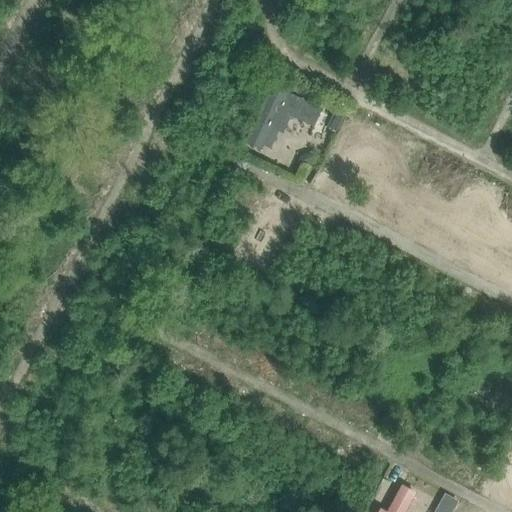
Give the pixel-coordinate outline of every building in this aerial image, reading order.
[(92,24),(104,29),(113,8),(93,0),(63,0),(58,14),(91,28),(92,24)] [(294,0),(295,15),(305,15),(305,0),(294,0)] [(150,10),(144,22),(181,41),(187,30),(150,10)] [(320,44),(333,15),(323,10),(310,39),(320,44)] [(0,30),(3,32),(9,21),(0,15),(0,30)] [(511,46),(504,42),(510,31),(486,18),(473,42),(511,62),(511,46)] [(240,19),(225,61),(246,69),(260,26),(240,19)] [(357,69),(367,51),(352,43),(342,62),(357,69)] [(491,76),(499,61),(486,54),(478,70),(491,76)] [(151,56),(146,66),(162,73),(166,63),(151,56)] [(456,83),(493,90),(496,78),(472,73),(475,60),(461,57),(456,83)] [(448,80),(450,69),(407,58),(404,69),(448,80)] [(65,91),(71,80),(35,60),(29,72),(65,91)] [(412,75),(404,92),(434,105),(441,88),(412,75)] [(211,82),(203,100),(237,115),(245,98),(211,82)] [(276,88),(255,148),(280,157),(292,123),(322,134),(331,108),(276,88)] [(441,114),(476,128),(486,102),(451,88),(441,114)] [(46,131),(55,113),(23,97),(18,108),(31,114),(27,122),(46,131)] [(338,131),(347,112),(335,107),(326,126),(338,131)] [(358,153),(367,157),(380,131),(356,119),(335,163),(350,170),(358,153)] [(385,141),(404,149),(410,137),(390,129),(385,141)] [(180,133),(172,149),(206,165),(214,149),(180,133)] [(0,148),(31,162),(36,150),(3,136),(0,142),(0,148)] [(373,178),(388,183),(401,148),(386,143),(373,178)] [(72,149),(67,161),(96,173),(101,160),(72,149)] [(301,154),(298,160),(309,165),(314,155),(307,152),(301,154)] [(418,205),(432,169),(419,165),(406,201),(418,205)] [(172,168),(161,180),(177,195),(168,205),(184,219),(204,196),(172,168)] [(0,212),(13,217),(24,181),(0,173),(0,186),(7,189),(0,208),(0,212)] [(61,176),(54,190),(79,203),(86,189),(61,176)] [(455,222),(471,189),(458,183),(441,215),(455,222)] [(469,257),(497,200),(482,192),(454,250),(469,257)] [(249,196),(241,221),(223,215),(214,241),(245,252),(262,200),(249,196)] [(418,217),(431,223),(437,211),(424,204),(418,217)] [(498,231),(506,215),(493,209),(486,225),(498,231)] [(0,230),(5,233),(11,221),(0,216),(0,230)] [(65,241),(70,225),(37,216),(33,232),(65,241)] [(109,245),(157,271),(165,257),(116,231),(109,245)] [(15,263),(48,276),(53,263),(20,250),(15,263)] [(355,252),(332,300),(345,306),(367,257),(355,252)] [(321,269),(316,284),(328,288),(333,272),(321,269)] [(198,302),(208,279),(190,271),(180,293),(198,302)] [(137,307),(144,296),(107,272),(100,283),(137,307)] [(385,283),(365,323),(380,330),(399,290),(385,283)] [(36,284),(33,299),(46,302),(49,287),(36,284)] [(399,343),(416,350),(437,295),(421,288),(399,343)] [(310,290),(310,301),(325,301),(326,290),(310,290)] [(447,358),(477,310),(466,303),(436,351),(447,358)] [(263,304),(246,335),(261,343),(278,311),(263,304)] [(91,325),(120,337),(127,321),(97,309),(91,325)] [(284,343),(301,353),(320,322),(303,312),(284,343)] [(490,337),(482,334),(471,357),(490,367),(511,322),(511,321),(500,316),(490,337)] [(0,325),(0,338),(15,344),(19,332),(0,325)] [(321,363),(336,370),(351,339),(335,332),(321,363)] [(369,356),(384,361),(388,348),(373,344),(369,356)] [(448,374),(453,365),(435,355),(430,364),(448,374)] [(364,359),(353,394),(374,400),(384,366),(364,359)] [(499,390),(505,379),(491,371),(485,382),(499,390)] [(72,399),(79,388),(53,372),(46,383),(72,399)] [(416,415),(428,397),(403,380),(378,419),(390,426),(403,406),(416,415)] [(441,385),(415,438),(429,445),(455,392),(441,385)] [(201,415),(210,391),(197,386),(188,410),(201,415)] [(143,389),(136,405),(157,414),(164,399),(143,389)] [(331,389),(326,406),(338,410),(343,392),(331,389)] [(481,436),(489,440),(498,418),(475,408),(454,455),(470,462),(481,436)] [(42,413),(38,424),(65,435),(70,425),(42,413)] [(157,415),(150,432),(170,440),(177,423),(157,415)] [(218,467),(233,474),(238,464),(258,474),(276,437),(260,430),(244,463),(225,454),(218,467)] [(289,458),(271,454),(264,484),(297,492),(310,438),(294,434),(289,458)] [(511,437),(508,435),(487,472),(500,479),(511,458),(511,437)] [(73,456),(49,444),(46,450),(28,441),(18,461),(59,482),(73,456)] [(133,494),(126,511),(153,511),(156,505),(143,500),(155,467),(172,473),(178,458),(142,444),(124,491),(133,494)] [(183,511),(189,501),(177,496),(190,470),(178,464),(159,502),(179,511),(183,511)] [(331,465),(313,504),(299,497),(296,506),(310,511),(330,511),(348,472),(331,465)] [(360,497),(375,504),(386,480),(371,473),(360,497)] [(415,511),(425,493),(407,485),(394,511),(388,509),(386,511),(415,511)] [(242,511),(258,511),(262,503),(249,497),(242,511)]
